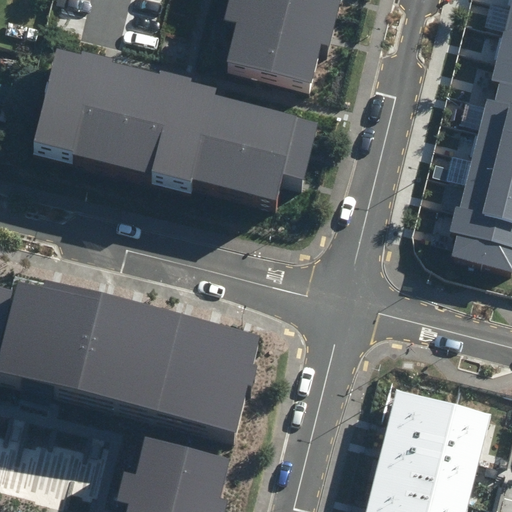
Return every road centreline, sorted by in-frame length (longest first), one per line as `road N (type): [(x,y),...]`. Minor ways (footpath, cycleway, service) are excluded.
road 1 (residential): [(344,305),(0,219)]
road 2 (residential): [(344,305),(418,0)]
road 3 (residential): [(293,511),(344,305)]
road 4 (residential): [(511,348),(344,305)]
